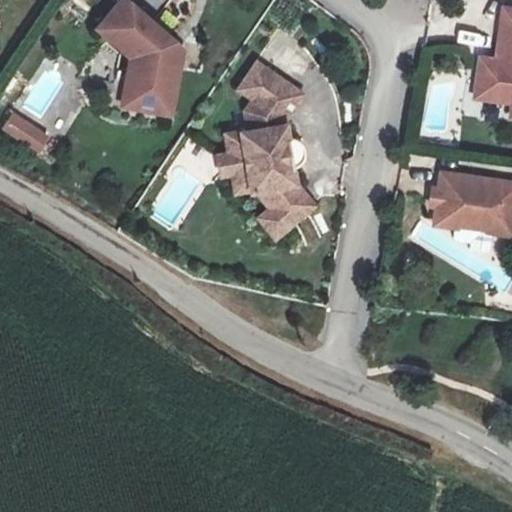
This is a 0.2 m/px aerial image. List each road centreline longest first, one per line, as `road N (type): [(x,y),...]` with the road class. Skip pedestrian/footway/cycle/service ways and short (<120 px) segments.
road 1 (residential): [(339,385),(387,62),(375,18),(347,0)]
road 2 (unclassified): [(339,385),(253,349),(0,188)]
road 3 (unclassified): [(511,470),(339,385)]
